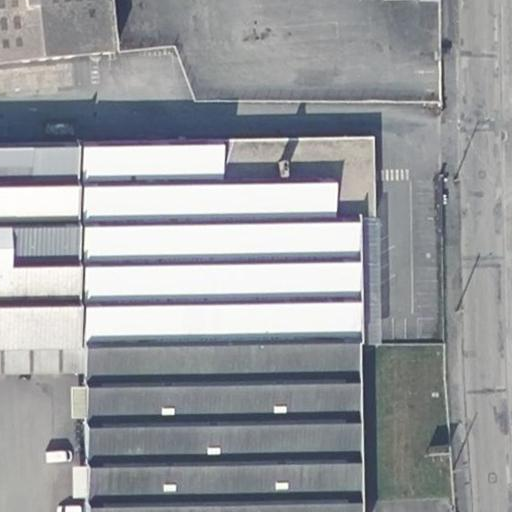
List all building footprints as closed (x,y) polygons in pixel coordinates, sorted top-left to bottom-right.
[(0,0),(0,66),(113,53),(108,0),(0,0)] [(0,351),(83,351),(357,346),(357,345),(355,222),(375,222),(374,140),(0,145),(0,351)] [(355,222),(357,345),(377,344),(375,222),(355,222)] [(359,511),(360,501),(357,346),(83,351),(83,374),(83,388),(84,417),(85,468),(86,498),(85,511),(359,511)] [(0,374),(83,374),(83,351),(0,351),(0,374)] [(69,417),(84,417),(83,388),(69,388),(69,417)] [(71,499),(86,498),(85,468),(70,468),(71,499)]
